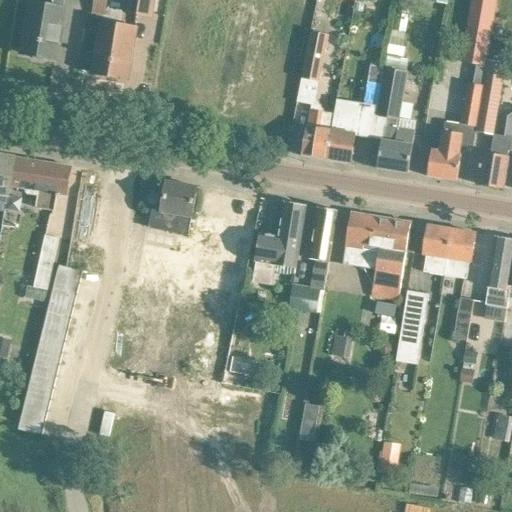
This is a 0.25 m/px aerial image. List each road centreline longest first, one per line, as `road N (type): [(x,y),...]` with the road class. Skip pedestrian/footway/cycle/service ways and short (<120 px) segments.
road 1 (unclassified): [(177,511),(239,166)]
road 2 (tertiary): [(239,166),(511,210)]
road 3 (tertiary): [(0,129),(239,166)]
